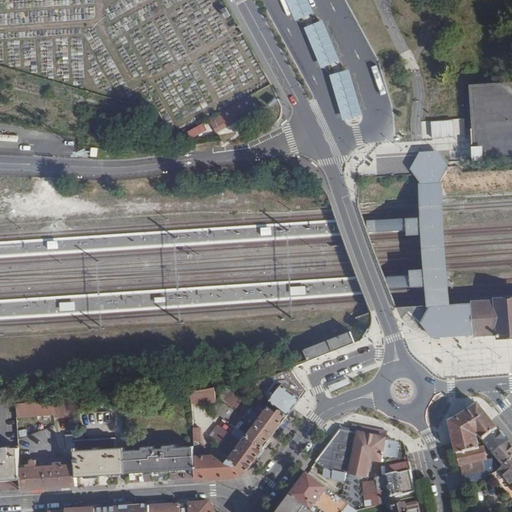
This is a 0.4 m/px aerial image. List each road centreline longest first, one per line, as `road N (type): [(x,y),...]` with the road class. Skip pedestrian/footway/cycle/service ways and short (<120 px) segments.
road 1 (residential): [(259,499),(242,489),(0,504)]
road 2 (secondary): [(398,367),(325,151)]
road 3 (secondary): [(244,0),(325,151)]
road 4 (tertiary): [(380,393),(326,410),(259,499)]
